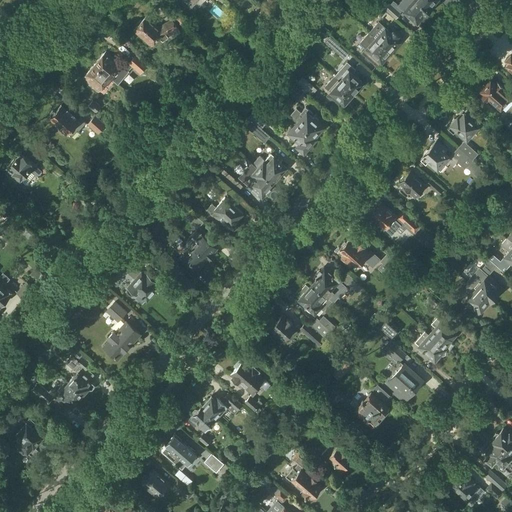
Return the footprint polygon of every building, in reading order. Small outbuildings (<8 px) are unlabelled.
[(368,0),(366,3),(382,18),(387,12),(373,0),(368,0)] [(429,12),(415,0),(403,0),(398,5),(393,1),(390,4),(385,0),(379,0),(377,2),(395,18),(400,13),(400,12),(402,10),(404,11),(403,11),(408,16),(408,17),(411,19),(411,18),(417,23),(421,19),(422,20),(429,12)] [(415,0),(429,12),(436,4),(435,3),(437,0),(415,0)] [(173,31),(158,18),(156,20),(144,10),(140,15),(138,14),(131,22),(132,23),(130,26),(157,50),(173,31)] [(272,21),(260,11),(254,17),(266,28),(272,21)] [(322,27),(329,19),(319,11),(313,19),(322,27)] [(175,18),(183,26),(186,23),(178,15),(175,18)] [(390,52),(401,41),(391,33),(378,21),(368,32),(375,39),(390,52)] [(381,63),(390,52),(375,39),(368,32),(359,43),(365,48),(361,53),(371,62),(373,60),(378,65),(380,62),(381,63)] [(343,58),(348,53),(339,45),(329,36),(324,42),(343,58)] [(283,53),(289,59),(294,53),(300,58),(305,53),(293,42),(283,53)] [(107,50),(94,64),(111,78),(118,85),(129,71),(128,71),(132,67),(141,74),(149,65),(136,54),(128,63),(122,64),(107,50)] [(111,78),(94,64),(82,79),(98,93),(111,78)] [(363,83),(347,70),(345,68),(342,71),(340,69),(334,76),(334,75),(333,76),(353,94),(354,93),(356,94),(359,90),(358,88),(363,83)] [(258,85),(265,91),(276,79),(270,73),(258,85)] [(312,95),(317,89),(302,76),(298,81),(295,78),(292,81),(298,87),(300,84),(312,95)] [(344,104),(353,94),(333,76),(324,86),(328,90),(330,92),(327,96),(333,102),(340,108),(343,104),(344,104)] [(495,84),(490,80),(480,91),(482,92),(478,96),(485,103),(488,99),(495,105),(500,109),(511,95),(511,94),(497,81),(495,84)] [(101,106),(93,99),(88,106),(95,112),(101,106)] [(67,110),(61,105),(55,112),(54,111),(52,111),(50,113),(50,115),(51,116),(50,117),(60,126),(58,129),(63,134),(66,131),(72,136),(77,131),(78,131),(86,122),(80,117),(78,120),(74,116),(75,115),(68,108),(67,110)] [(297,123),(316,140),(321,135),(319,133),(324,128),(323,127),(326,124),(316,114),(315,116),(306,108),(303,111),(303,112),(302,114),(297,109),(290,116),(298,123),(297,123)] [(472,119),(474,116),(467,110),(459,118),(457,117),(450,124),(451,125),(448,128),(453,133),(456,130),(466,139),(478,125),(472,119)] [(247,128),(264,143),(270,136),(262,129),(266,123),(253,112),(249,117),(253,121),(247,128)] [(107,125),(95,115),(87,124),(98,134),(107,125)] [(307,150),(316,140),(297,123),(288,133),(300,143),(297,147),(303,153),(306,149),(307,150)] [(464,141),(458,147),(469,156),(469,157),(471,158),(476,152),(464,141)] [(453,166),(456,162),(464,169),(472,160),(471,158),(469,157),(469,156),(458,147),(449,157),(444,152),(446,149),(439,143),(436,146),(433,144),(428,149),(426,149),(423,153),(424,154),(423,155),(423,156),(420,159),(425,164),(428,161),(440,171),(448,162),(453,166)] [(34,165),(20,152),(15,156),(16,157),(5,169),(20,182),(30,170),(37,176),(41,171),(35,164),(34,165)] [(274,156),(271,153),(265,160),(260,155),(253,163),(253,164),(258,168),(273,182),(274,182),(276,183),(280,178),(278,177),(286,167),(280,162),(281,160),(275,155),(274,156)] [(258,168),(253,164),(249,164),(247,167),(248,170),(249,171),(243,179),(246,182),(245,183),(262,198),(266,194),(267,194),(271,190),(268,188),(273,182),(258,168)] [(216,177),(206,167),(201,172),(212,182),(216,177)] [(414,196),(424,184),(409,170),(404,175),(402,175),(399,178),(399,180),(398,181),(403,186),(399,190),(405,195),(409,191),(414,196)] [(219,177),(230,187),(237,192),(242,186),(224,171),(219,177)] [(426,184),(438,195),(443,190),(430,179),(426,184)] [(86,201),(91,195),(83,189),(78,196),(86,201)] [(221,217),(220,218),(230,227),(231,228),(232,228),(233,228),(234,228),(235,228),(236,228),(237,227),(238,226),(239,225),(239,223),(238,222),(238,221),(237,220),(244,212),(226,197),(216,207),(212,204),(209,208),(212,211),(210,212),(213,214),(214,213),(216,214),(217,213),(221,217)] [(156,198),(151,204),(157,210),(162,204),(156,198)] [(397,217),(381,202),(369,215),(392,235),(400,225),(403,228),(406,224),(414,232),(420,226),(403,211),(397,217)] [(142,226),(156,211),(148,204),(134,219),(142,226)] [(192,243),(207,256),(207,255),(209,257),(213,252),(212,251),(216,246),(211,241),(213,239),(199,226),(187,239),(189,240),(192,243)] [(355,241),(350,237),(350,236),(344,243),(343,242),(339,247),(340,248),(339,249),(343,253),(340,257),(348,264),(351,260),(357,266),(363,259),(372,267),(378,260),(369,251),(368,253),(363,248),(364,247),(356,240),(355,241)] [(511,242),(508,238),(502,245),(509,251),(500,261),(508,268),(511,263),(511,242)] [(197,266),(207,256),(192,243),(189,240),(187,239),(180,247),(184,251),(179,257),(185,263),(189,259),(197,266)] [(123,243),(118,248),(130,259),(128,261),(131,264),(126,270),(131,275),(132,274),(136,278),(128,286),(129,286),(127,289),(126,290),(130,294),(132,296),(136,292),(137,293),(138,291),(140,293),(147,299),(154,292),(156,294),(157,294),(159,293),(160,292),(162,291),(161,289),(161,288),(160,286),(155,282),(155,281),(156,281),(148,273),(147,274),(142,270),(142,271),(137,267),(137,266),(138,265),(139,265),(143,261),(123,243)] [(380,261),(391,271),(399,263),(387,253),(380,261)] [(491,271),(496,265),(485,255),(481,260),(486,264),(484,266),(491,271)] [(317,278),(312,284),(328,298),(332,301),(333,302),(338,296),(340,298),(348,289),(338,280),(324,267),(320,271),(319,270),(314,275),(316,276),(315,277),(317,278)] [(434,281),(422,270),(416,276),(429,287),(434,281)] [(10,278),(3,272),(0,275),(0,306),(12,293),(7,289),(6,291),(2,287),(10,278)] [(347,274),(342,281),(346,285),(347,284),(354,290),(359,294),(364,289),(358,284),(358,285),(352,279),(352,278),(347,274)] [(487,275),(475,288),(490,302),(501,289),(492,281),(493,280),(487,275)] [(26,280),(16,292),(26,300),(36,289),(26,280)] [(490,303),(490,302),(475,288),(467,281),(468,282),(456,295),(463,301),(465,301),(467,298),(474,304),(471,308),(478,315),(489,302),(490,303)] [(328,298),(312,284),(309,287),(306,285),(301,290),(304,292),(299,299),(308,307),(307,309),(312,313),(313,312),(315,313),(319,307),(323,311),(332,301),(328,298)] [(425,301),(433,308),(437,304),(429,296),(425,301)] [(115,301),(105,311),(111,315),(114,312),(121,318),(127,312),(115,301)] [(288,342),(297,331),(299,333),(301,333),(302,332),(319,346),(323,341),(328,345),(331,342),(326,338),(311,324),(306,321),(300,327),(298,326),(297,326),(295,327),(291,324),(292,322),(286,317),(285,318),(281,315),(270,328),(284,340),(284,339),(288,342)] [(435,327),(429,334),(445,348),(449,344),(448,342),(456,333),(437,317),(431,323),(435,327)] [(311,324),(326,338),(332,331),(317,318),(311,324)] [(392,340),(400,331),(385,318),(377,327),(392,340)] [(140,333),(126,321),(116,333),(113,331),(108,337),(110,339),(104,346),(118,358),(140,333)] [(444,349),(445,348),(429,334),(425,330),(415,342),(419,345),(420,346),(417,349),(421,352),(423,349),(430,355),(430,360),(435,359),(440,354),(442,355),(445,354),(446,351),(444,349)] [(82,353),(66,339),(61,344),(77,358),(82,353)] [(383,349),(398,362),(406,354),(391,340),(383,349)] [(68,382),(83,395),(89,388),(90,390),(93,390),(95,387),(95,385),(90,380),(94,375),(73,357),(67,363),(78,372),(75,375),(68,382)] [(339,379),(351,366),(343,359),(331,372),(339,379)] [(242,361),(240,360),(234,366),(237,368),(231,374),(233,377),(232,378),(237,383),(239,382),(252,394),(264,379),(258,374),(260,372),(253,365),(251,367),(243,360),(242,361)] [(408,396),(422,381),(403,364),(390,379),(388,382),(396,389),(394,392),(404,400),(408,396)] [(83,395),(68,382),(67,380),(57,392),(54,390),(50,390),(49,391),(38,382),(31,390),(48,404),(54,397),(66,408),(70,404),(73,406),(77,402),(83,395)] [(29,394),(38,402),(41,399),(32,391),(29,394)] [(202,406),(217,419),(223,413),(221,412),(226,405),(235,413),(242,405),(228,393),(224,398),(225,399),(222,402),(215,395),(213,397),(211,396),(203,406),(202,405),(202,406)] [(355,410),(357,412),(373,426),(384,413),(384,412),(379,409),(382,405),(382,406),(383,405),(381,403),(380,404),(376,401),(377,400),(370,393),(363,401),(362,400),(360,402),(361,403),(355,410)] [(257,403),(250,396),(249,396),(245,401),(258,413),(261,409),(258,407),(262,403),(259,400),(257,403)] [(213,424),(217,419),(202,406),(189,420),(196,425),(198,423),(205,429),(212,422),(213,424)] [(19,424),(27,415),(21,409),(13,419),(19,424)] [(34,458),(40,451),(34,446),(42,437),(31,426),(35,422),(30,417),(25,422),(26,423),(18,433),(19,434),(16,437),(20,441),(18,443),(34,458)] [(332,438),(338,433),(321,418),(316,424),(332,438)] [(502,430),(493,439),(509,454),(511,450),(511,437),(507,433),(506,434),(502,430)] [(207,445),(211,440),(203,432),(198,437),(207,445)] [(181,468),(195,451),(174,433),(160,449),(181,468)] [(511,470),(511,456),(509,454),(493,439),(489,444),(490,445),(485,451),(489,455),(486,458),(486,460),(490,463),(492,463),(495,460),(500,464),(499,465),(499,468),(502,471),(505,471),(506,470),(508,471),(511,471),(511,470)] [(342,470),(353,457),(334,440),(321,454),(326,459),(327,457),(342,470)] [(284,474),(294,483),(303,491),(301,492),(307,498),(309,496),(311,498),(321,486),(316,482),(318,481),(311,475),(310,476),(305,471),(304,472),(299,469),(301,466),(308,460),(297,451),(291,457),(297,462),(293,467),(291,466),(284,474)] [(216,472),(224,463),(211,453),(204,461),(216,472)] [(169,483),(153,469),(147,476),(146,475),(144,476),(142,478),(142,480),(143,481),(142,482),(158,496),(169,483)] [(192,481),(179,469),(175,474),(188,485),(192,481)] [(454,492),(456,490),(465,498),(464,500),(471,506),(484,491),(474,482),(475,481),(464,471),(459,477),(457,475),(450,484),(450,485),(449,487),(454,492)] [(491,482),(500,490),(505,484),(490,471),(484,477),(491,482)] [(172,485),(188,499),(194,492),(177,478),(172,485)] [(498,499),(503,493),(500,490),(491,482),(486,488),(498,499)] [(232,497),(237,491),(229,484),(224,490),(232,497)] [(283,501),(287,497),(276,487),(272,491),(279,498),(283,501)] [(511,511),(511,502),(506,496),(500,502),(509,510),(507,511),(511,511)] [(277,499),(265,511),(290,511),(281,503),(283,501),(279,498),(277,500),(277,499)]
